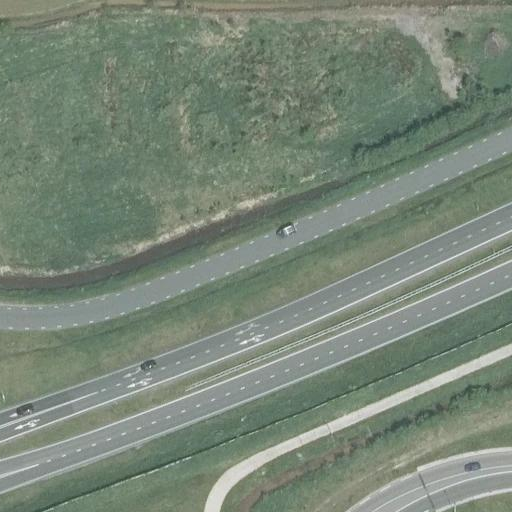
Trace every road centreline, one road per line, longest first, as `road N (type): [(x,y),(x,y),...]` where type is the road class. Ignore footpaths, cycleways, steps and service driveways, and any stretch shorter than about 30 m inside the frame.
road 1 (unclassified): [(511,138),(110,309),(0,317)]
road 2 (trunk): [(511,216),(288,319),(9,425)]
road 3 (trunk): [(21,471),(269,379),(511,274)]
